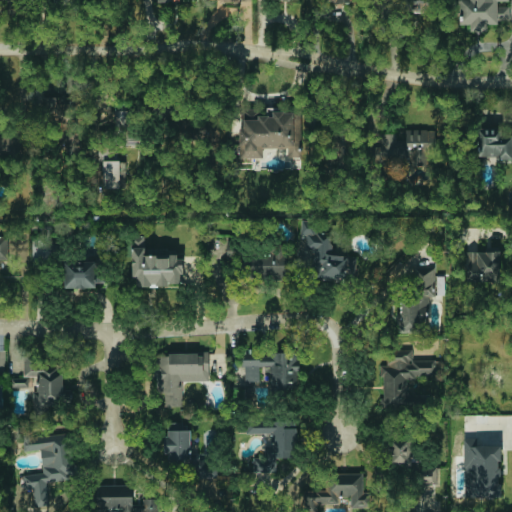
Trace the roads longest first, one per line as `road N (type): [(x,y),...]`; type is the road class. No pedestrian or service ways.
road 1 (residential): [(511,74),(412,79),(204,48),(0,53)]
road 2 (residential): [(341,435),(337,339),(312,319),(112,331),(0,326)]
